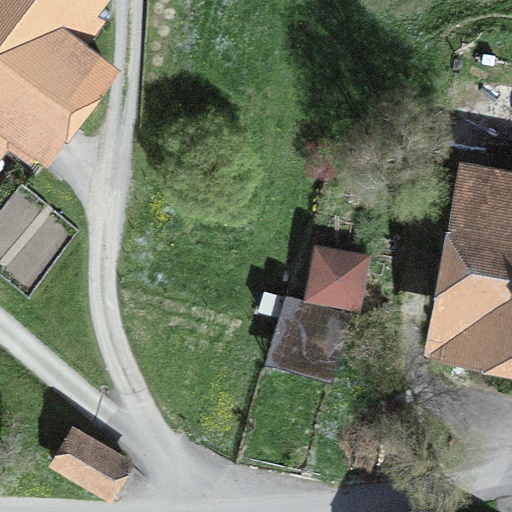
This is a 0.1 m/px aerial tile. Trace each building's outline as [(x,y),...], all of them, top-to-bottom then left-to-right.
[(0,0),(0,120),(14,131),(8,140),(32,158),(106,63),(60,28),(81,0),(0,0)] [(511,195),(481,190),(456,329),(511,339),(511,195)] [(347,238),(291,227),(280,280),(336,292),(347,238)] [(294,297),(282,362),(333,371),(344,305),(294,297)] [(126,461),(76,431),(56,464),(107,494),(126,461)]
